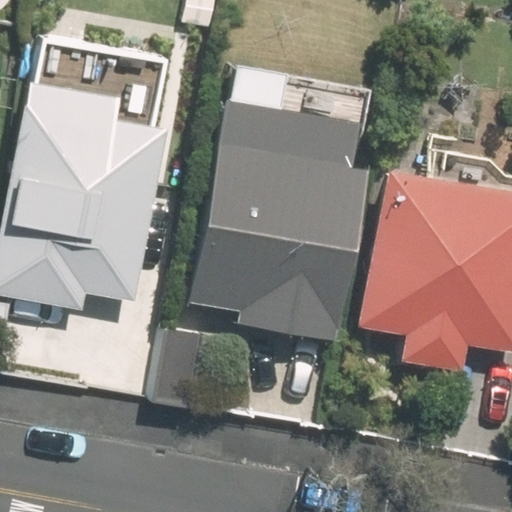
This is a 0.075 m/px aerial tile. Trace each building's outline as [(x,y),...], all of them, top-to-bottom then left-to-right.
[(200,35),(145,31),(139,113),(194,117),(200,35)] [(102,91),(15,76),(0,166),(0,296),(73,309),(77,289),(127,297),(157,123),(98,113),(102,91)] [(339,159),(345,117),(208,96),(177,299),(225,306),(223,322),(326,337),(352,161),(339,159)] [(511,186),(369,161),(340,322),(389,331),(384,360),(452,372),(458,340),(506,349),(511,315),(511,186)] [(199,326),(152,320),(143,402),(190,408),(199,326)]
